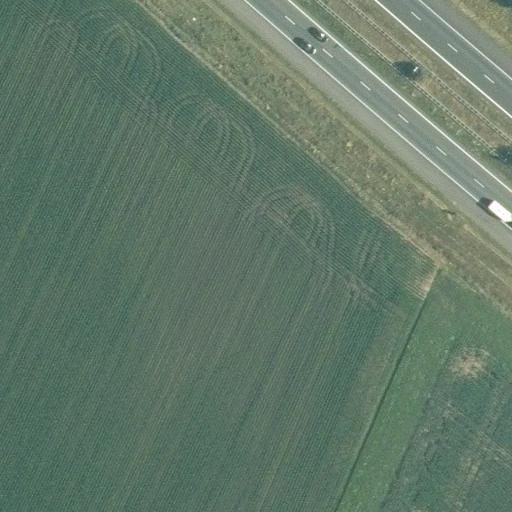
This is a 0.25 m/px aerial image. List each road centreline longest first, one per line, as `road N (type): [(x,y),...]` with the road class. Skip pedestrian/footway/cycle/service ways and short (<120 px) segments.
road 1 (motorway): [(273,0),(511,206)]
road 2 (motorway): [(511,96),(401,0)]
